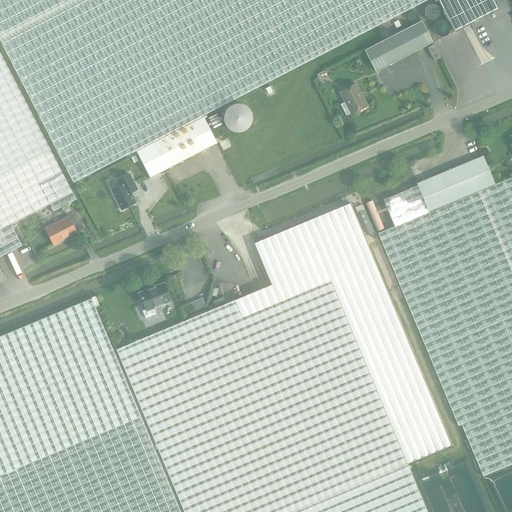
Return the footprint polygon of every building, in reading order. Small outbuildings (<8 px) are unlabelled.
[(0,0),(0,40),(26,91),(54,144),(73,183),(136,152),(152,143),(203,117),(231,102),(384,23),(428,0),(437,0),(454,32),(498,9),(492,0),(0,0)] [(376,72),(433,43),(422,22),(365,51),(376,72)] [(0,40),(0,219),(73,183),(0,40)] [(434,45),(428,48),(435,62),(441,59),(434,45)] [(364,54),(359,56),(367,72),(372,70),(364,54)] [(340,92),(345,103),(341,105),(346,116),(351,114),(351,115),(367,107),(356,84),(340,92)] [(152,143),(136,152),(150,179),(217,144),(203,117),(152,143)] [(216,117),(211,119),(215,126),(219,124),(216,117)] [(418,186),(383,200),(394,227),(495,185),(483,156),(417,184),(418,186)] [(130,175),(117,181),(120,187),(111,191),(122,210),(136,203),(131,193),(137,190),(130,175)] [(511,464),(511,177),(495,185),(394,227),(378,234),(458,426),(461,425),(483,477),(511,464)] [(290,511),(407,463),(451,445),(351,204),(254,244),(271,285),(235,301),(116,350),(184,511),(290,511)] [(68,218),(46,229),(48,234),(46,236),(49,241),(51,241),(54,245),(65,239),(76,233),(76,234),(77,233),(71,223),(79,219),(73,208),(65,211),(68,218)] [(146,319),(157,315),(154,308),(171,301),(164,284),(140,294),(146,310),(142,311),(146,319)] [(223,298),(213,302),(215,307),(225,302),(223,298)] [(0,511),(427,511),(407,464),(384,473),(291,511),(180,511),(154,448),(91,299),(0,336),(0,511)]
